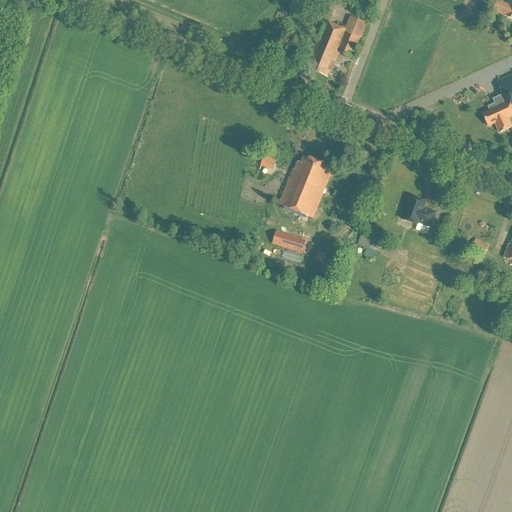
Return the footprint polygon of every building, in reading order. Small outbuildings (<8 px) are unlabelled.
[(498,1),(493,11),(511,20),(511,0),(507,0),(505,5),(498,1)] [(314,59),(309,70),(327,78),(330,72),(332,73),(340,53),(353,59),(367,24),(350,17),(345,30),(325,21),(310,57),(314,59)] [(511,75),(497,83),(502,92),(498,94),(503,106),(483,115),(488,127),(495,124),(499,133),(511,128),(507,117),(511,114),(511,75)] [(323,166),(324,164),(309,158),(309,160),(303,158),(301,164),(298,163),(295,171),(293,170),(279,205),(313,220),(333,170),(323,166)] [(269,164),(266,173),(273,175),(276,166),(269,164)] [(423,209),(425,203),(411,198),(408,207),(406,206),(402,219),(417,225),(418,223),(430,228),(435,213),(423,209)] [(309,254),(315,243),(289,231),(284,242),(309,254)] [(373,237),(367,255),(377,259),(383,241),(373,237)] [(489,245),(476,239),(471,251),(485,257),(489,245)]
